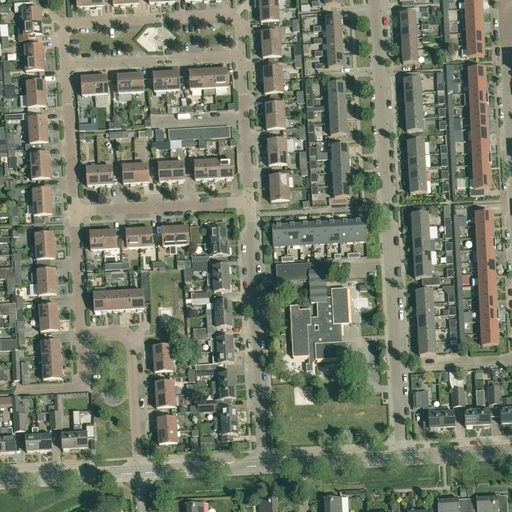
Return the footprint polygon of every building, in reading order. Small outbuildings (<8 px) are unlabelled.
[(90,9),(89,0),(76,0),(77,10),(84,9),(84,10),(89,10),(89,9),(90,9)] [(102,0),(89,0),(90,9),(96,8),(96,9),(101,9),(101,8),(103,8),(102,0)] [(126,7),(125,0),(112,0),(113,7),(120,7),(120,8),(125,8),(125,7),(126,7)] [(259,0),(259,5),(259,10),(260,10),(260,11),(278,10),(277,0),(259,0)] [(443,11),(448,11),(448,1),(457,0),(442,0),(443,9),(443,11)] [(464,0),(465,10),(482,9),(481,0),(464,0)] [(23,25),(42,24),(41,18),(42,18),(42,13),(41,13),(41,11),(33,12),(33,4),(14,5),(15,14),(22,14),(23,25)] [(418,9),(418,14),(421,14),(421,19),(428,18),(428,13),(429,13),(429,9),(418,9)] [(482,9),(465,10),(466,22),(482,21),(482,9)] [(261,24),(268,24),(268,28),(280,28),(278,10),(260,11),(260,17),(259,17),(260,22),(261,24)] [(401,28),(416,27),(415,14),(400,15),(401,28)] [(340,18),(326,19),(326,32),(341,31),(340,18)] [(482,21),(466,22),(467,34),(483,33),(482,21)] [(42,24),(23,25),(23,30),(18,30),(19,43),(37,42),(37,37),(42,37),(42,30),(43,30),(43,25),(42,25),(42,24)] [(402,40),(417,39),(416,27),(401,28),(402,40)] [(326,32),(327,32),(327,44),(342,43),(341,31),(326,32)] [(262,47),(281,46),(280,33),(261,34),(262,41),(261,41),(261,46),(262,46),(262,47)] [(483,33),(467,34),(467,46),(483,45),(483,33)] [(417,39),(402,40),(403,52),(417,51),(417,39)] [(327,44),(327,45),(328,56),(342,56),(342,43),(327,44)] [(483,45),(467,46),(468,58),(484,57),(483,45)] [(281,46),(262,47),(262,53),(261,53),(262,58),(263,60),(281,59),(281,46)] [(25,61),(44,60),(43,54),(44,54),(44,49),(43,49),(43,47),(24,48),(25,61)] [(417,51),(403,52),(403,65),(418,64),(417,51)] [(343,68),(342,56),(328,56),(328,57),(329,69),(343,68)] [(44,60),(25,61),(26,74),(44,73),(44,66),(45,66),(45,61),(44,61),(44,60)] [(264,83),(283,82),(282,69),(263,70),(264,77),(263,77),(263,82),(264,82),(264,83)] [(469,82),(485,81),(484,69),(468,69),(469,82)] [(214,72),(215,90),(228,89),(227,71),(220,71),(220,70),(215,71),(214,72)] [(203,91),(215,90),(214,72),(208,72),(208,71),(203,71),(203,72),(202,72),(203,91)] [(190,92),(203,91),(202,72),(196,73),(196,72),(191,72),(191,73),(189,73),(190,92)] [(166,74),(167,93),(180,92),(179,74),(172,74),(172,73),(167,73),(167,74),(166,74)] [(167,93),(166,74),(160,75),(160,74),(155,74),(155,75),(153,75),(154,94),(167,93)] [(131,76),(130,76),(131,95),(144,94),(143,76),(136,76),(136,75),(131,75),(131,76)] [(118,96),(131,95),(130,76),(124,77),(124,76),(119,76),(119,77),(117,77),(118,96)] [(94,78),(95,97),(108,96),(107,78),(100,78),(100,77),(95,77),(95,78),(94,78)] [(82,98),(95,97),(94,78),(88,79),(88,78),(83,78),(83,79),(81,79),(82,98)] [(420,93),(419,80),(404,81),(405,94),(420,93)] [(485,81),(469,82),(470,94),(486,93),(485,81)] [(270,96),(271,101),(283,100),(283,95),(283,82),(264,83),(264,89),(263,89),(264,94),(265,94),(265,96),(270,96)] [(27,97),(46,96),(45,90),(46,90),(46,85),(45,85),(45,83),(26,84),(27,97)] [(329,99),(345,98),(344,85),(328,86),(329,99)] [(420,93),(405,94),(406,107),(421,106),(420,93)] [(486,93),(470,94),(470,106),(486,105),(486,93)] [(46,96),(27,97),(28,110),(46,109),(46,102),(47,102),(47,97),(46,97),(46,96)] [(345,98),(329,99),(330,111),(346,111),(345,98)] [(284,105),(283,105),(283,100),(271,101),(271,106),(265,106),(266,113),(265,113),(265,118),(266,118),(266,119),(285,118),(284,105)] [(486,105),(470,106),(471,118),(487,117),(486,105)] [(406,120),(421,119),(421,106),(406,107),(406,120)] [(330,124),(346,123),(346,111),(330,111),(330,124)] [(487,117),(471,118),(471,130),(487,129),(487,117)] [(285,131),(285,118),(266,119),(266,125),(265,125),(266,130),(267,132),(285,131)] [(28,120),(29,133),(48,132),(47,126),(48,126),(48,121),(47,121),(47,119),(28,120)] [(421,119),(406,120),(407,133),(422,132),(421,119)] [(346,123),(330,124),(331,137),(347,136),(346,123)] [(487,129),(471,130),(472,142),(488,141),(487,129)] [(43,151),(42,145),(48,145),(48,138),(49,138),(49,133),(48,133),(48,132),(29,133),(30,146),(26,146),(26,152),(43,151)] [(268,155),(287,154),(286,141),(267,142),(268,149),(267,149),(267,154),(268,154),(268,155)] [(488,141),(472,142),(473,154),(489,153),(488,141)] [(408,156),(424,155),(423,142),(408,143),(408,156)] [(316,147),(316,149),(316,158),(316,162),(332,161),(348,160),(348,147),(332,148),(332,156),(329,156),(329,154),(321,154),(321,147),(316,147)] [(489,153),(473,154),(473,166),(489,165),(489,153)] [(287,154),(268,155),(268,161),(267,161),(268,166),(269,166),(269,168),(287,167),(287,154)] [(30,156),(31,169),(50,168),(49,162),(50,162),(50,157),(49,157),(49,155),(30,156)] [(424,155),(408,156),(409,169),(424,168),(424,155)] [(16,159),(8,159),(9,170),(17,169),(16,159)] [(349,173),(348,160),(332,161),(333,173),(349,173)] [(232,161),(219,162),(220,181),(226,180),(226,181),(231,181),(231,180),(233,180),(232,161)] [(219,162),(207,163),(208,181),(214,181),(214,182),(219,182),(219,181),(220,181),(219,162)] [(208,181),(207,163),(194,163),(195,182),(202,182),(202,183),(207,182),(207,181),(208,181)] [(171,165),(172,183),(178,183),(178,184),(183,184),(183,183),(185,183),(184,164),(171,165)] [(172,183),(171,165),(158,165),(159,184),(166,184),(166,185),(171,184),(171,183),(172,183)] [(489,165),(473,166),(474,178),(490,178),(489,165)] [(135,167),(136,185),(142,185),(142,186),(147,186),(147,185),(149,185),(148,166),(135,167)] [(136,185),(135,167),(122,167),(123,186),(130,186),(130,187),(135,186),(135,185),(136,185)] [(50,168),(31,169),(32,182),(51,181),(50,174),(51,174),(51,169),(50,169),(50,168)] [(99,169),(100,187),(106,187),(106,188),(111,188),(111,187),(113,187),(112,168),(99,169)] [(424,168),(409,169),(410,182),(425,181),(424,168)] [(100,187),(99,169),(86,169),(87,188),(94,188),(94,189),(99,188),(99,187),(100,187)] [(270,190),(270,191),(289,190),(288,177),(291,177),(291,172),(277,172),(278,178),(269,178),(270,185),(269,185),(269,190),(270,190)] [(350,185),(349,173),(333,173),(334,186),(350,185)] [(484,196),(484,190),(491,190),(490,178),(474,178),(475,191),(470,191),(470,197),(484,196)] [(425,181),(410,182),(411,195),(426,194),(425,181)] [(351,199),(350,185),(334,186),(335,199),(351,199)] [(290,203),(289,190),(270,191),(270,197),(269,197),(270,202),(271,202),(271,204),(290,203)] [(33,205),(52,204),(51,198),(52,198),(52,193),(51,193),(51,191),(32,192),(33,205)] [(52,204),(33,205),(34,218),(52,217),(52,210),(53,210),(53,205),(52,205),(52,204)] [(476,227),(492,226),(492,214),(476,214),(476,227)] [(412,228),(428,228),(428,215),(412,215),(412,228)] [(454,218),(454,228),(465,227),(464,218),(454,218)] [(338,223),(340,243),(353,243),(352,222),(338,223)] [(352,222),(353,243),(366,242),(365,222),(352,222)] [(325,224),(326,244),(340,243),(338,223),(325,224)] [(210,233),(211,245),(227,244),(226,232),(225,232),(225,224),(216,225),(216,232),(210,233)] [(326,244),(325,224),(312,225),(313,245),(326,244)] [(300,245),(299,225),(285,226),(287,246),(300,245)] [(313,245),(312,225),(299,225),(300,245),(313,245)] [(287,246),(285,226),(272,227),(273,247),(287,246)] [(451,239),(451,226),(444,227),(444,235),(442,235),(443,239),(451,239)] [(492,226),(476,227),(477,239),(493,238),(492,226)] [(465,228),(465,227),(454,228),(455,238),(460,237),(460,236),(459,228),(462,228),(465,228)] [(163,248),(169,248),(170,254),(176,254),(176,248),(175,229),(169,229),(169,228),(164,229),(164,230),(162,230),(163,248)] [(176,229),(175,229),(176,248),(189,247),(188,229),(188,228),(181,229),(181,228),(176,228),(176,229)] [(199,228),(189,229),(190,247),(200,247),(199,228)] [(428,228),(412,228),(413,241),(429,240),(428,228)] [(122,251),(140,250),(139,231),(133,231),(133,230),(128,231),(128,232),(126,232),(126,238),(121,238),(122,251)] [(140,231),(139,231),(140,250),(153,249),(152,230),(145,231),(145,230),(140,230),(140,231)] [(91,252),(104,252),(103,233),(97,233),(97,232),(92,233),(92,234),(90,234),(91,252)] [(104,233),(103,233),(104,252),(117,251),(116,232),(109,233),(109,232),(104,232),(104,233)] [(36,249),(54,248),(54,242),(55,242),(55,237),(54,237),(54,235),(35,236),(36,249)] [(478,251),(493,250),(493,238),(477,239),(478,251)] [(451,239),(443,239),(443,240),(445,240),(447,240),(447,244),(445,244),(445,253),(452,252),(451,239)] [(414,254),(430,253),(429,240),(413,241),(414,254)] [(227,244),(211,245),(204,245),(204,251),(211,251),(212,257),(228,256),(228,255),(230,255),(229,248),(227,248),(227,244)] [(54,248),(36,249),(36,262),(55,261),(55,254),(56,254),(55,249),(54,249),(54,248)] [(478,263),(494,262),(493,250),(478,251),(478,263)] [(430,253),(414,254),(415,266),(430,266),(430,253)] [(191,270),(190,261),(177,262),(177,271),(191,270)] [(479,275),(495,274),(494,262),(478,263),(479,275)] [(207,281),(229,280),(228,267),(210,268),(210,263),(192,264),(192,269),(206,269),(207,281)] [(320,263),(314,264),(308,264),(276,266),(277,283),(310,281),(311,304),(317,304),(317,319),(310,319),(310,311),(298,312),(298,308),(290,308),(293,359),(309,358),(309,365),(306,365),(306,373),(313,372),(312,365),(316,361),(316,362),(347,360),(346,344),(342,344),(341,326),(349,325),(347,290),(331,291),(331,298),(326,299),(325,272),(325,263),(320,263)] [(430,266),(415,266),(415,279),(422,279),(423,286),(440,285),(440,278),(431,278),(430,266)] [(38,285),(56,284),(56,278),(57,278),(57,273),(56,273),(56,271),(37,272),(38,285)] [(479,287),(495,286),(495,274),(479,275),(479,287)] [(207,287),(213,287),(214,293),(230,292),(229,280),(207,281),(207,287)] [(56,284),(38,285),(38,298),(57,297),(57,290),(58,290),(57,285),(56,285),(56,284)] [(480,299),(496,298),(495,286),(479,287),(480,299)] [(417,305),(433,304),(432,291),(416,292),(417,305)] [(130,293),(132,312),(137,311),(137,312),(142,312),(142,311),(144,311),(143,292),(130,293)] [(132,312),(130,293),(118,294),(119,312),(125,312),(125,313),(130,313),(130,312),(132,312)] [(107,313),(106,294),(93,295),(94,314),(101,313),(101,314),(106,314),(106,313),(107,313)] [(119,312),(118,294),(106,294),(107,313),(113,313),(113,314),(118,313),(118,312),(119,312)] [(480,311),(496,310),(496,298),(480,299),(480,311)] [(206,318),(231,316),(230,303),(214,304),(215,311),(205,312),(206,318)] [(433,304),(417,305),(418,318),(434,317),(433,304)] [(40,321),(58,320),(58,314),(59,314),(59,309),(58,309),(58,307),(39,308),(40,321)] [(496,310),(480,311),(481,323),(497,322),(496,310)] [(231,316),(206,318),(206,324),(215,323),(216,329),(232,329),(231,316)] [(434,317),(418,318),(418,331),(434,330),(434,317)] [(58,320),(40,321),(40,334),(59,333),(59,326),(60,326),(59,321),(58,321),(58,320)] [(497,322),(481,323),(482,335),(498,334),(497,322)] [(434,330),(418,331),(419,344),(435,343),(434,330)] [(498,334),(482,335),(482,348),(498,347),(498,334)] [(465,336),(460,336),(460,338),(460,348),(470,348),(470,337),(465,338),(465,336)] [(232,340),(216,341),(211,341),(212,353),(233,352),(232,340)] [(41,344),(42,357),(60,356),(60,350),(61,350),(61,345),(60,345),(60,343),(41,344)] [(435,343),(419,344),(420,357),(436,356),(435,343)] [(154,362),(173,361),(172,348),(153,349),(153,355),(153,361),(154,361),(154,362)] [(213,366),(234,365),(233,352),(212,353),(213,366)] [(42,369),(61,368),(61,362),(62,362),(61,357),(60,356),(42,357),(42,369)] [(173,373),(173,361),(154,362),(154,367),(153,367),(154,373),(155,373),(155,374),(173,373)] [(61,369),(61,368),(42,369),(43,382),(62,381),(62,374),(62,369),(61,369)] [(212,390),(235,388),(234,376),(218,377),(219,383),(211,383),(212,390)] [(156,398),(175,397),(174,384),(155,385),(156,392),(155,392),(155,397),(156,397),(156,398)] [(231,406),(231,401),(236,401),(235,388),(212,390),(212,395),(218,395),(218,401),(214,401),(197,402),(197,408),(231,406)] [(435,410),(435,414),(429,414),(429,410),(428,410),(427,392),(422,392),(423,410),(424,430),(429,429),(430,430),(442,430),(440,409),(435,410)] [(483,411),(482,407),(484,406),(483,392),(476,393),(476,401),(477,411),(478,427),(483,427),(484,429),(489,429),(490,427),(489,411),(483,411)] [(49,414),(55,414),(61,414),(60,397),(54,397),(55,413),(49,414)] [(175,409),(175,397),(156,398),(156,403),(155,404),(156,409),(157,409),(157,410),(175,409)] [(13,416),(19,416),(25,416),(25,415),(19,415),(18,398),(12,398),(13,416)] [(508,427),(509,426),(511,425),(511,398),(506,399),(507,408),(500,408),(502,426),(503,426),(503,427),(508,427)] [(214,425),(237,424),(237,412),(231,412),(231,406),(197,408),(198,414),(216,413),(218,412),(219,419),(213,419),(214,425)] [(440,409),(442,430),(454,429),(453,413),(447,413),(446,409),(440,409)] [(477,411),(464,412),(465,428),(478,427),(477,411)] [(158,434),(177,433),(176,420),(157,421),(158,427),(157,427),(157,433),(158,432),(158,434)] [(214,431),(222,430),(222,437),(221,437),(222,443),(233,442),(232,437),(238,436),(237,424),(214,425),(214,431)] [(74,435),(75,451),(87,450),(86,434),(80,434),(79,426),(73,427),(74,435)] [(3,455),(16,455),(14,436),(12,436),(12,429),(1,430),(3,455)] [(32,429),(33,437),(25,438),(26,454),(39,453),(38,437),(38,429),(32,429)] [(178,445),(177,433),(158,434),(158,439),(158,445),(159,445),(159,446),(178,445)] [(62,452),(75,451),(74,435),(61,436),(62,452)] [(38,437),(39,453),(51,452),(50,436),(38,437)] [(507,511),(507,496),(489,497),(489,499),(487,499),(487,497),(476,498),(476,499),(467,500),(467,511),(507,511)] [(341,511),(341,498),(323,499),(323,511),(341,511)] [(467,511),(467,500),(458,500),(458,499),(437,500),(438,511),(467,511)] [(260,501),(260,511),(278,511),(278,500),(260,501)]
